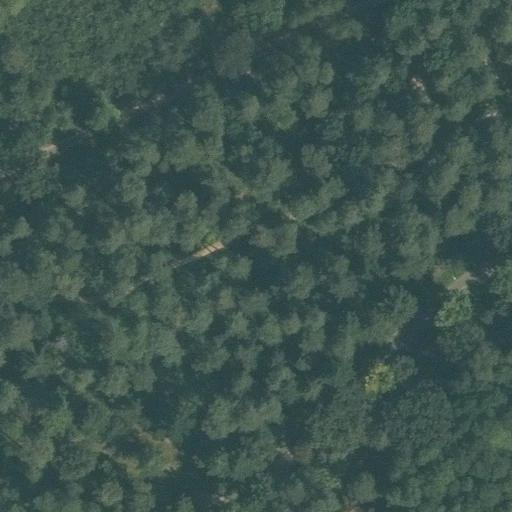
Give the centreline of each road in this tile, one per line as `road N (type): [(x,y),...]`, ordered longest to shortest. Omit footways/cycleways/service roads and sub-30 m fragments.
road 1 (track): [(0,199),(411,0)]
road 2 (unclassified): [(228,511),(428,317),(511,261)]
road 3 (track): [(221,511),(0,411)]
